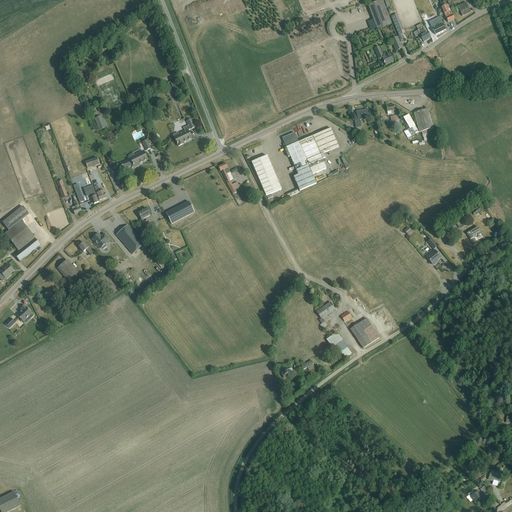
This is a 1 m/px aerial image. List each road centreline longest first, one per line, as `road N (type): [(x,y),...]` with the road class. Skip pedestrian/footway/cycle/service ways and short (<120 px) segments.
road 1 (tertiary): [(0,303),(84,222),(222,152)]
road 2 (track): [(235,511),(237,477),(264,434),(353,360)]
road 3 (unclassified): [(353,360),(511,240)]
road 4 (residential): [(351,98),(466,21),(511,2)]
road 5 (unclassified): [(222,152),(162,0)]
road 6 (tertiary): [(351,98),(511,85)]
road 7 (unclassified): [(302,276),(237,145)]
road 8 (tertiary): [(237,145),(351,98)]
